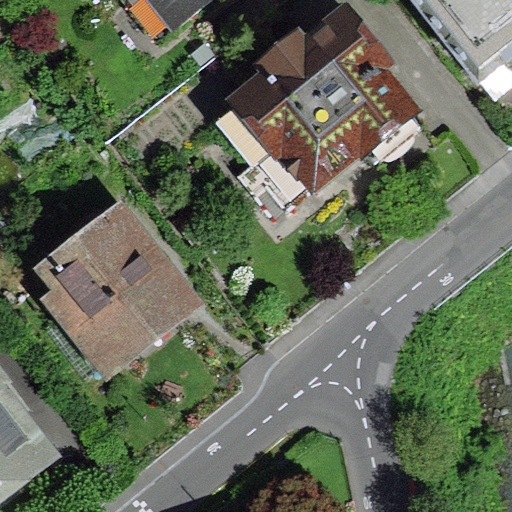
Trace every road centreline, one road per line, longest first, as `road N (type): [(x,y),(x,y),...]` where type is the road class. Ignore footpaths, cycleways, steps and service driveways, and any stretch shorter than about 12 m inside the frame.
road 1 (residential): [(137,511),(347,343)]
road 2 (residential): [(347,343),(511,210)]
road 3 (residential): [(381,511),(347,343)]
